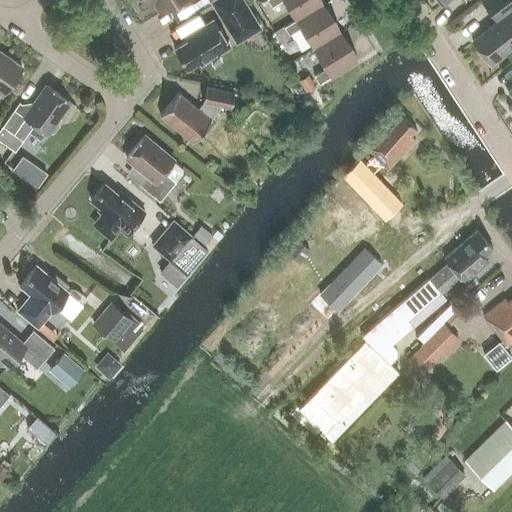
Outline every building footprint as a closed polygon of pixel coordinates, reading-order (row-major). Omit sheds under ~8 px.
[(143,0),(148,6),(149,6),(148,5),(153,3),(159,13),(160,12),(159,11),(177,0),(185,0),(193,11),(209,1),(210,0),(143,0)] [(244,0),(210,0),(209,1),(236,43),(261,28),(244,0)] [(264,0),(258,4),(257,5),(262,12),(263,12),(271,7),(267,0),(264,0)] [(321,3),(319,0),(267,0),(271,7),(282,0),(294,19),(321,3)] [(511,12),(511,11),(511,0),(484,0),(483,1),(498,22),(474,41),(490,63),(511,46),(511,12)] [(339,31),(321,3),(294,19),(295,20),(284,27),(289,35),(300,28),(312,48),(339,31)] [(229,47),(212,20),(191,33),(194,36),(174,48),(186,69),(198,61),(200,65),(229,47)] [(284,27),(274,33),(281,43),(281,44),(290,38),(289,35),(284,27)] [(357,61),(339,31),(312,48),(325,69),(314,76),(319,84),(330,77),(357,61)] [(0,93),(2,95),(22,68),(0,52),(0,93)] [(306,93),(316,87),(309,75),(299,81),(306,93)] [(69,101),(47,86),(30,110),(19,102),(0,128),(0,140),(14,151),(33,124),(46,133),(47,131),(53,132),(58,125),(57,121),(55,120),(69,101)] [(178,93),(159,115),(192,142),(210,120),(210,119),(221,106),(230,108),(234,93),(205,87),(202,102),(203,103),(197,109),(178,93)] [(410,135),(416,129),(403,116),(389,131),(387,129),(368,149),(388,168),(414,139),(410,135)] [(173,161),(143,136),(126,156),(148,175),(140,185),(159,201),(174,182),(182,173),(182,169),(173,161)] [(47,173),(34,164),(25,178),(37,187),(47,173)] [(388,239),(408,220),(362,171),(342,190),(388,239)] [(100,207),(97,210),(101,213),(97,219),(94,225),(96,232),(102,237),(109,237),(115,234),(120,228),(126,234),(145,211),(119,191),(117,194),(104,183),(90,200),(100,207)] [(171,262),(193,235),(173,218),(151,245),(171,262)] [(200,227),(193,235),(205,245),(212,237),(200,227)] [(407,318),(413,312),(440,288),(442,290),(460,273),(465,279),(489,259),(485,254),(494,246),(479,227),(445,256),(449,261),(431,277),(430,276),(402,300),(363,336),(365,339),(298,409),(331,441),(398,372),(389,364),(396,356),(396,350),(392,344),(413,325),(407,318)] [(297,239),(285,252),(298,263),(309,250),(297,239)] [(368,282),(379,271),(361,255),(351,265),(368,282)] [(51,312),(68,292),(65,290),(68,286),(55,275),(52,279),(36,265),(19,285),(30,294),(17,310),(37,327),(50,312),(51,312)] [(344,267),(318,294),(337,312),(362,285),(344,267)] [(511,298),(506,303),(503,300),(484,316),(507,345),(511,341),(511,298)] [(93,326),(115,343),(121,336),(126,341),(132,334),(134,335),(141,327),(112,303),(93,326)] [(450,304),(415,337),(421,343),(455,309),(450,304)] [(53,348),(32,330),(22,342),(0,323),(0,365),(3,365),(4,364),(7,367),(18,354),(36,369),(53,348)] [(419,374),(457,338),(444,324),(406,361),(419,374)] [(511,345),(495,369),(507,377),(511,370),(511,345)] [(62,353),(49,368),(69,386),(82,370),(62,353)] [(95,367),(109,379),(121,365),(107,353),(95,367)] [(0,405),(9,395),(0,387),(0,405)] [(494,489),(511,471),(511,427),(504,420),(464,459),(494,489)] [(415,457),(406,465),(415,474),(423,465),(415,457)] [(426,483),(439,497),(463,474),(450,460),(426,483)]
